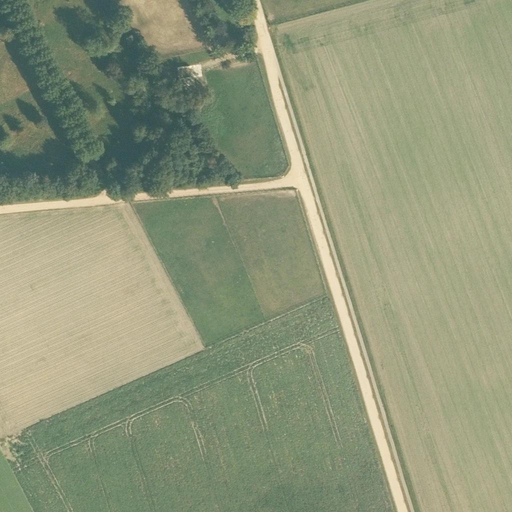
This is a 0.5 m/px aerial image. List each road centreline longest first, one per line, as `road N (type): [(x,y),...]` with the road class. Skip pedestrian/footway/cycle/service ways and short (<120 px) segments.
road 1 (track): [(403,511),(251,0)]
road 2 (track): [(301,177),(0,209)]
